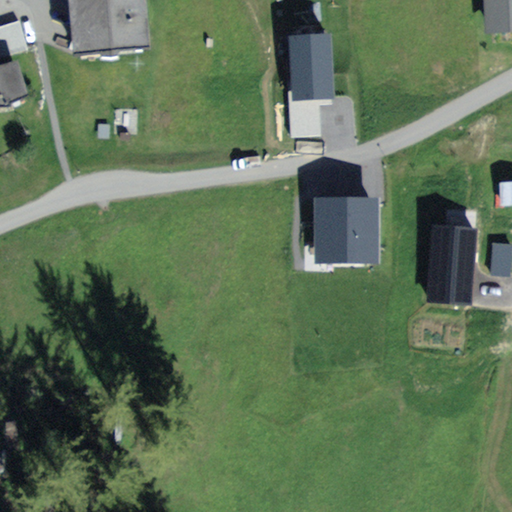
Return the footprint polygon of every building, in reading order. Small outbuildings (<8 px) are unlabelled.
[(72,0),(74,49),(151,46),(149,0),(72,0)] [(24,20),(0,24),(0,50),(29,46),(24,20)] [(335,31),(291,33),(295,135),(324,134),(322,96),(337,96),(335,31)] [(0,64),(0,104),(32,94),(20,58),(0,64)] [(382,195),(316,196),(317,263),(383,263),(382,195)]
